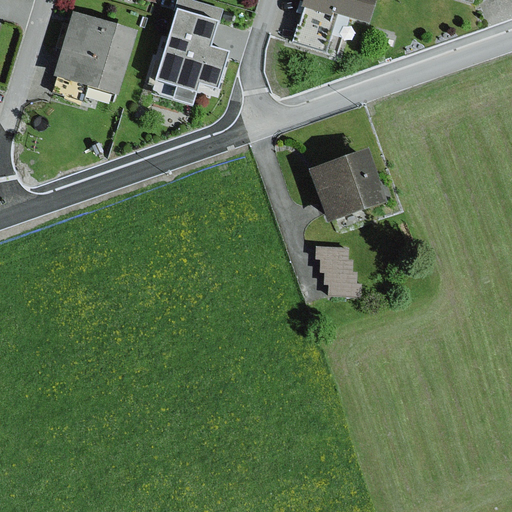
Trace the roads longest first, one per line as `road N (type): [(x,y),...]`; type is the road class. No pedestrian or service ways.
road 1 (unclassified): [(511,34),(252,127)]
road 2 (unclassified): [(252,127),(0,215)]
road 3 (residential): [(0,215),(0,147),(45,0)]
road 4 (residential): [(270,0),(248,72),(252,127)]
